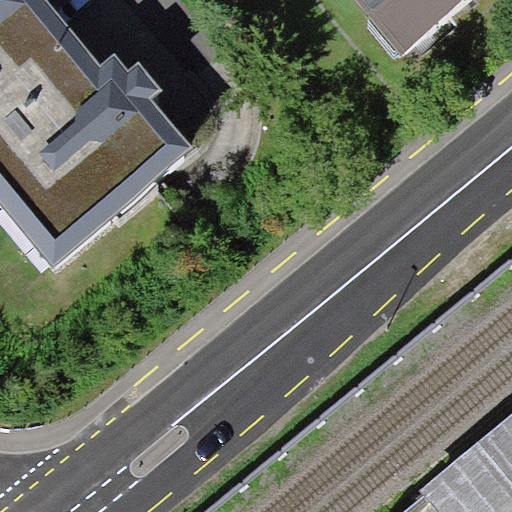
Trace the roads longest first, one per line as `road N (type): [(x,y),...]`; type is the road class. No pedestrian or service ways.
road 1 (primary): [(412,228),(165,403),(32,511)]
road 2 (primary): [(130,511),(193,461),(412,228)]
road 3 (primary): [(511,146),(412,228)]
